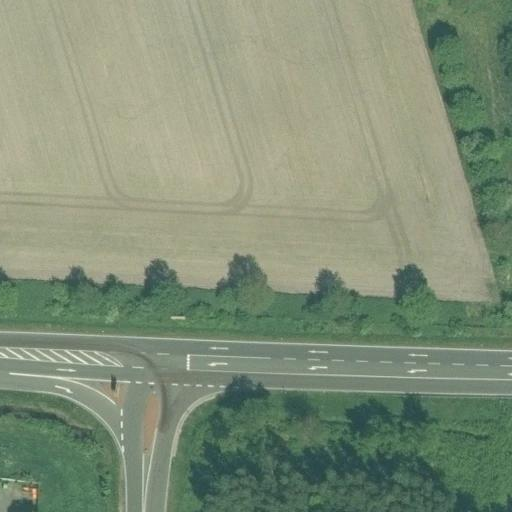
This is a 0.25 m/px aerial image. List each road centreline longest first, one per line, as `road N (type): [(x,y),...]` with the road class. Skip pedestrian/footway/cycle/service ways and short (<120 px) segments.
road 1 (primary): [(511,376),(153,363)]
road 2 (primary): [(0,383),(82,394),(105,413),(145,496)]
road 3 (primary): [(153,363),(0,355)]
road 4 (primary): [(153,363),(145,496)]
